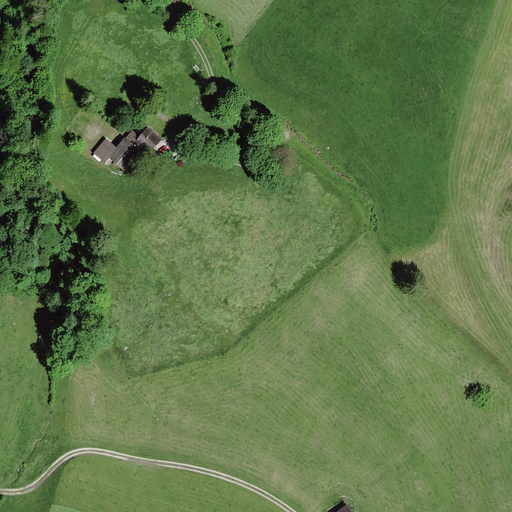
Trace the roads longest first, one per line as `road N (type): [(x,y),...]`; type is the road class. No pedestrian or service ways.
road 1 (track): [(162,149),(250,167),(267,166),(273,147),(218,90),(196,41),(157,0)]
road 2 (track): [(291,511),(232,479),(98,451),(69,455),(27,490),(0,492)]
